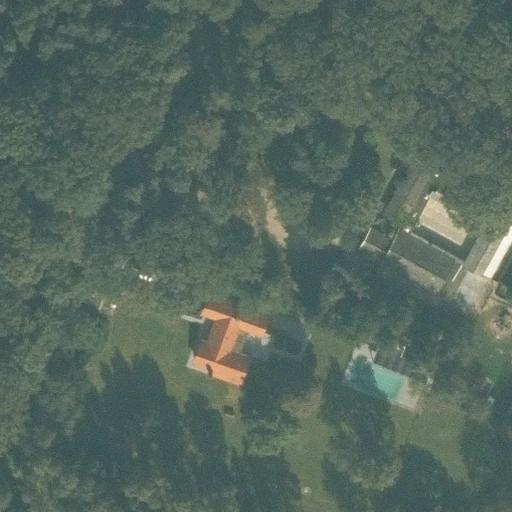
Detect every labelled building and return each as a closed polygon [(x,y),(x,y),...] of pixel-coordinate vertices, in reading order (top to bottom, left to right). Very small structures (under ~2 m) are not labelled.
[(424,57),(411,81),(429,92),(443,68),(424,57)] [(426,122),(418,137),(441,150),(435,162),(417,152),(383,214),(401,224),(392,240),(369,227),(360,243),(358,247),(381,259),(379,263),(448,301),(467,266),(481,274),(511,218),(511,217),(457,187),(461,179),(452,174),(459,160),(454,157),(462,142),(426,122)] [(129,183),(126,188),(131,191),(135,186),(129,183)] [(347,272),(333,264),(316,295),(330,303),(347,272)] [(201,339),(196,353),(194,359),(209,364),(208,369),(225,375),(228,368),(241,372),(247,355),(228,348),(238,322),(260,330),(267,311),(210,290),(203,310),(217,315),(207,341),(201,339)] [(400,356),(401,354),(405,343),(382,334),(377,347),(400,356)] [(456,364),(448,386),(457,390),(466,367),(456,364)] [(491,383),(469,374),(464,386),(486,396),(491,383)] [(224,416),(232,419),(234,411),(226,409),(224,416)]
